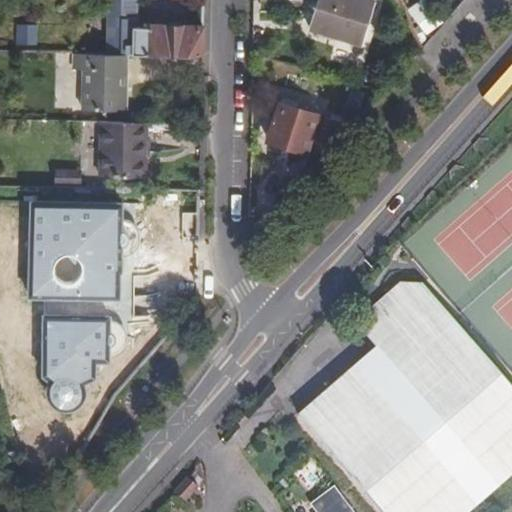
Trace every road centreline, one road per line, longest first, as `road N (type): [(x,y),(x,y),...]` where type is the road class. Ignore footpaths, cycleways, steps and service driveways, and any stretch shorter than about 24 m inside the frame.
road 1 (secondary): [(272,327),(511,62)]
road 2 (residential): [(227,0),(222,233),(245,290),(272,327)]
road 3 (secondary): [(109,511),(272,327)]
